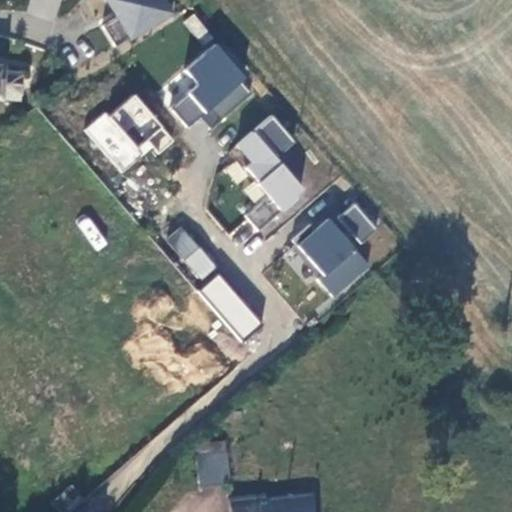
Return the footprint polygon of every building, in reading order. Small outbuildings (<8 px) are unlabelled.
[(105,0),(132,41),(175,13),(166,0),(105,0)] [(215,43),(182,71),(190,80),(165,101),(188,128),(201,117),(210,128),(255,90),(215,43)] [(2,65),(0,65),(0,92),(20,94),(22,76),(2,73),(2,65)] [(133,91),(85,132),(124,178),(172,137),(133,91)] [(269,113),(227,154),(285,211),(307,189),(278,160),(297,141),(269,113)] [(279,161),(297,175),(312,156),(294,143),(279,161)] [(280,216),(270,198),(245,212),(255,230),(280,216)] [(335,296),(370,267),(355,248),(378,229),(352,198),(293,245),(335,296)] [(88,215),(76,223),(95,251),(107,243),(88,215)] [(197,281),(215,268),(183,224),(165,237),(197,281)] [(218,273),(197,291),(239,339),(258,321),(218,273)] [(196,484),(228,482),(224,449),(192,451),(196,484)] [(51,504),(57,511),(69,511),(84,500),(73,485),(51,504)] [(312,511),(311,497),(230,503),(230,511),(312,511)]
